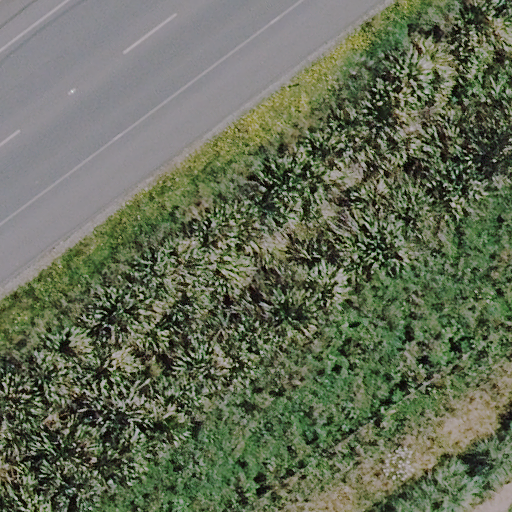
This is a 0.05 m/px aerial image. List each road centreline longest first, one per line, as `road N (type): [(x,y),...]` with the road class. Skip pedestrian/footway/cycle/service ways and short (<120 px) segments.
road 1 (primary): [(0,120),(161,0)]
road 2 (track): [(368,511),(511,401)]
